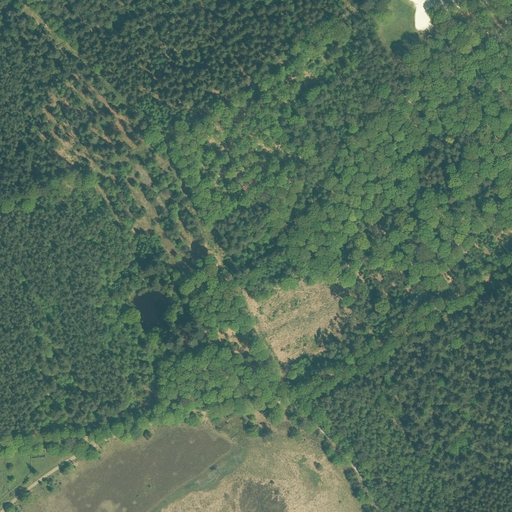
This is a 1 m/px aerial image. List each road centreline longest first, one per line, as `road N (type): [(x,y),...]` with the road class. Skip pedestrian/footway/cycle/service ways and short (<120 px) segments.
road 1 (track): [(2,511),(82,451),(132,428),(289,400)]
road 2 (track): [(289,400),(511,264)]
road 3 (unknown): [(297,396),(362,456),(395,511)]
road 4 (track): [(289,400),(349,459),(380,511)]
road 5 (track): [(511,28),(470,43),(511,106)]
